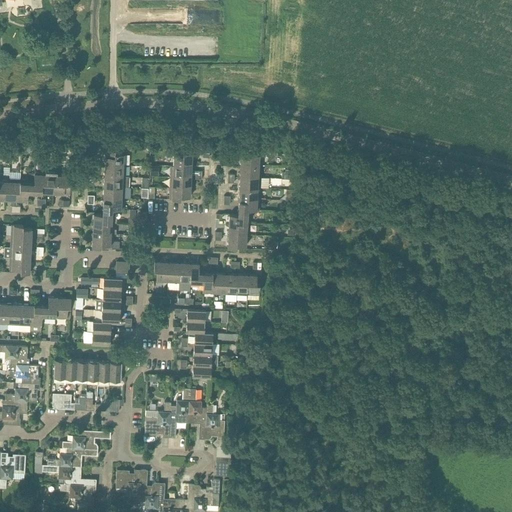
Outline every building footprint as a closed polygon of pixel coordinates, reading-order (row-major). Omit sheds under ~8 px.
[(123,165),(123,164),(124,153),(115,153),(115,150),(106,149),(105,166),(114,167),(115,165),(123,165)] [(173,162),(192,163),(192,152),(183,151),(183,154),(174,154),(173,162)] [(241,156),(240,167),(261,168),(262,154),(250,153),(250,156),(241,156)] [(192,163),(173,162),(173,164),(171,164),(170,173),(191,174),(192,163)] [(105,166),(104,177),(114,178),(114,175),(125,176),(125,169),(126,164),(123,164),(123,165),(115,165),(114,167),(105,166)] [(151,165),(151,175),(159,175),(159,165),(151,165)] [(261,168),(240,167),(240,179),(261,180),(261,168)] [(291,179),(292,168),(285,167),(284,178),(291,179)] [(31,191),(42,192),(43,182),(46,182),(46,171),(35,170),(34,182),(32,181),(31,191)] [(42,192),(53,192),(53,183),(56,183),(57,174),(57,171),(46,171),(46,182),(43,182),(42,192)] [(191,185),(191,174),(170,173),(170,184),(191,185)] [(53,183),(53,192),(70,193),(71,184),(68,183),(68,174),(57,174),(56,183),(53,183)] [(114,178),(104,177),(104,188),(113,189),(113,186),(124,186),(124,187),(129,187),(130,176),(125,176),(114,175),(114,178)] [(5,199),(16,199),(17,190),(19,190),(20,178),(8,178),(8,181),(8,189),(6,189),(5,199)] [(31,191),(32,181),(32,179),(20,178),(19,190),(17,190),(16,199),(28,200),(28,191),(31,191)] [(240,179),(239,191),(260,192),(261,180),(240,179)] [(0,198),(5,199),(6,189),(8,189),(8,181),(0,180),(0,198)] [(190,196),(191,185),(170,184),(169,198),(181,199),(181,196),(190,196)] [(104,188),(103,199),(113,200),(113,197),(124,197),(124,187),(124,186),(113,186),(113,189),(104,188)] [(286,189),(285,199),(293,200),(294,189),(286,189)] [(260,192),(239,191),(239,202),(260,203),(260,192)] [(113,200),(103,199),(103,210),(112,211),(112,208),(123,209),(124,197),(113,197),(113,200)] [(239,202),(238,214),(250,215),(250,211),(248,211),(248,209),(259,209),(260,203),(239,202)] [(94,213),(93,224),(102,224),(102,221),(114,222),(114,211),(112,211),(103,210),(102,213),(94,213)] [(229,225),(250,226),(250,215),(238,214),(229,214),(229,225)] [(102,224),(93,224),(93,235),(102,236),(102,232),(113,233),(114,222),(102,221),(102,224)] [(11,224),(11,235),(22,236),(22,238),(31,239),(32,228),(23,227),(23,224),(11,224)] [(229,225),(228,236),(246,237),(247,234),(249,234),(250,226),(229,225)] [(102,236),(93,235),(92,246),(119,248),(120,241),(113,240),(113,233),(102,232),(102,236)] [(31,250),(31,239),(22,238),(22,236),(11,235),(10,246),(21,247),(21,249),(31,250)] [(246,237),(228,236),(228,247),(237,248),(237,245),(246,245),(246,237)] [(4,257),(10,257),(21,258),(21,261),(30,261),(31,250),(21,249),(21,247),(10,246),(10,247),(4,247),(4,257)] [(10,257),(9,268),(20,269),(20,272),(30,272),(30,261),(21,261),(21,258),(10,257)] [(165,281),(166,261),(154,260),(154,270),(157,270),(156,281),(165,281)] [(176,282),(177,261),(166,261),(165,281),(176,282)] [(188,262),(177,261),(176,282),(187,282),(188,262)] [(188,262),(187,282),(198,283),(199,271),(199,262),(188,262)] [(210,272),(199,271),(198,283),(201,283),(202,280),(203,280),(203,292),(209,293),(210,272)] [(222,272),(210,272),(209,293),(221,293),(222,272)] [(222,272),(221,293),(233,294),(234,273),(222,272)] [(245,274),(234,273),(233,294),(244,294),(245,274)] [(245,274),(244,294),(248,294),(248,292),(259,293),(259,283),(256,283),(257,274),(245,274)] [(81,283),(93,284),(94,276),(81,275),(81,283)] [(103,287),(121,288),(122,277),(104,276),(103,287)] [(88,297),(88,287),(76,287),(76,307),(82,307),(82,297),(88,297)] [(121,299),(121,288),(103,287),(102,298),(121,299)] [(45,316),(55,317),(56,305),(59,305),(59,296),(48,296),(48,305),(45,305),(45,314),(45,316)] [(56,305),(55,317),(67,318),(68,306),(71,306),(71,297),(59,296),(59,305),(56,305)] [(121,299),(102,298),(96,298),(96,309),(102,310),(120,311),(121,299)] [(0,323),(8,324),(8,312),(11,312),(12,303),(1,302),(0,311),(0,323)] [(23,303),(12,303),(11,312),(8,312),(8,324),(19,324),(19,313),(22,313),(23,303)] [(19,324),(30,325),(30,313),(33,313),(34,304),(23,303),(22,313),(19,313),(19,324)] [(45,305),(34,304),(33,313),(30,313),(30,325),(30,330),(41,330),(42,313),(45,314),(45,305)] [(187,308),(186,320),(205,321),(205,309),(187,308)] [(119,322),(120,311),(102,310),(101,320),(101,321),(111,321),(119,322)] [(227,321),(228,310),(220,310),(220,320),(227,321)] [(110,332),(111,321),(101,321),(101,320),(93,320),(92,331),(110,332)] [(186,331),(195,331),(213,332),(213,331),(204,331),(205,321),(186,320),(186,331)] [(110,332),(92,331),(92,342),(110,343),(110,332)] [(195,331),(194,342),(212,343),(213,332),(195,331)] [(193,353),(211,354),(212,343),(194,342),(193,353)] [(10,363),(29,364),(29,357),(27,357),(28,345),(0,343),(0,350),(5,351),(5,357),(11,357),(10,363)] [(193,353),(193,364),(211,365),(211,354),(193,353)] [(65,377),(66,358),(55,358),(54,376),(54,381),(64,383),(65,377)] [(76,382),(76,377),(77,359),(66,358),(65,377),(64,383),(76,382)] [(76,377),(87,378),(88,359),(77,359),(76,377)] [(88,359),(87,378),(98,378),(99,360),(88,359)] [(98,378),(109,379),(110,361),(99,360),(98,378)] [(110,361),(109,379),(121,379),(121,361),(110,361)] [(39,364),(29,364),(10,363),(7,363),(7,369),(10,369),(10,375),(16,376),(22,376),(22,382),(40,383),(40,376),(38,376),(39,364)] [(211,365),(193,364),(192,375),(210,376),(211,365)] [(228,380),(221,387),(226,391),(232,385),(228,380)] [(40,389),(40,383),(22,382),(21,388),(15,387),(15,394),(6,393),(5,399),(27,400),(37,401),(37,389),(40,389)] [(177,405),(171,405),(169,436),(175,437),(176,421),(187,422),(189,388),(184,387),(183,399),(177,399),(177,405)] [(199,438),(205,438),(207,406),(201,406),(201,400),(195,400),(196,388),(189,388),(187,422),(200,422),(199,438)] [(63,408),(64,393),(53,393),(52,408),(63,408)] [(71,393),(64,393),(63,408),(74,409),(74,402),(71,402),(71,393)] [(79,403),(74,402),(74,409),(86,409),(86,398),(79,397),(79,403)] [(93,398),(86,398),(86,409),(96,410),(97,404),(92,404),(93,398)] [(101,408),(108,408),(108,398),(102,398),(101,404),(97,404),(96,410),(101,410),(101,408)] [(108,398),(108,408),(108,410),(119,411),(120,399),(108,398)] [(27,400),(5,399),(3,399),(2,411),(0,410),(0,423),(20,424),(20,417),(18,417),(18,416),(19,416),(19,412),(26,412),(27,400)] [(169,436),(171,405),(171,401),(164,401),(164,410),(158,410),(158,416),(146,415),(145,434),(157,435),(157,432),(163,433),(163,436),(169,436)] [(207,406),(205,438),(209,438),(212,436),(212,435),(217,435),(217,438),(213,441),(217,446),(223,446),(225,419),(219,419),(219,413),(213,413),(214,403),(207,403),(207,406)] [(62,447),(66,447),(98,448),(98,444),(96,442),(95,442),(95,437),(110,437),(111,431),(79,429),(78,435),(72,435),(72,441),(63,440),(62,447)] [(98,448),(66,447),(66,453),(60,452),(59,458),(47,458),(47,464),(81,465),(82,454),(97,455),(98,448)] [(1,451),(0,481),(0,486),(6,487),(7,478),(12,478),(13,472),(25,472),(26,454),(13,453),(13,456),(8,455),(8,452),(1,451)] [(81,465),(47,464),(42,464),(42,470),(47,471),(58,471),(58,477),(64,477),(64,483),(96,484),(96,478),(81,478),(81,465)] [(139,500),(141,469),(135,468),(134,472),(129,472),(129,469),(117,468),(116,487),(128,488),(127,493),(133,494),(133,506),(139,506),(139,500)] [(148,469),(141,469),(139,500),(145,500),(145,506),(151,507),(150,511),(156,511),(158,481),(154,481),(152,483),(152,485),(147,484),(148,469)] [(194,483),(192,511),(199,511),(200,509),(206,510),(206,504),(218,504),(220,478),(214,478),(211,480),(211,485),(206,485),(206,489),(203,488),(203,487),(201,487),(201,486),(199,484),(194,483)] [(175,511),(176,498),(164,497),(165,482),(158,481),(156,511),(175,511)] [(96,484),(64,483),(61,483),(60,489),(70,490),(69,496),(75,496),(75,508),(93,509),(94,496),(92,496),(92,491),(95,491),(96,484)] [(192,511),(194,483),(188,483),(188,499),(176,498),(175,511),(192,511)] [(41,503),(39,509),(39,510),(45,511),(47,511),(50,506),(41,503)]
